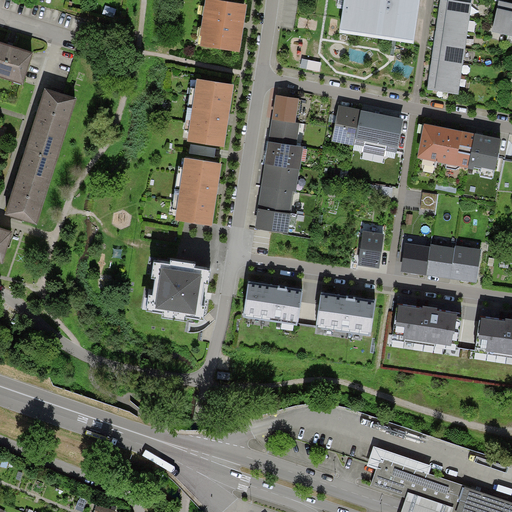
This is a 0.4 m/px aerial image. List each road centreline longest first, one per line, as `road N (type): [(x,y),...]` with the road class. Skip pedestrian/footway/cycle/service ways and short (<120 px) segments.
road 1 (primary): [(403,511),(0,379)]
road 2 (residential): [(232,258),(207,382),(82,353),(0,288)]
road 3 (track): [(207,382),(339,381),(511,430)]
road 4 (primary): [(0,394),(265,490)]
road 5 (residential): [(261,76),(232,258)]
road 6 (residential): [(414,107),(389,283)]
road 7 (residential): [(232,258),(389,283)]
road 8 (residential): [(261,76),(414,107)]
road 9 (residential): [(389,283),(511,299)]
